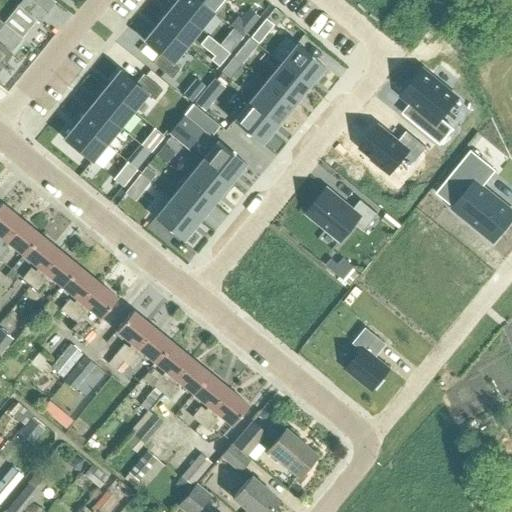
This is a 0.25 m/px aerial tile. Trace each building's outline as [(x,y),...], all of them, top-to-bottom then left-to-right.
[(19,0),(15,4),(36,22),(53,2),(50,0),(19,0)] [(199,0),(174,0),(171,5),(199,28),(213,11),(199,0)] [(199,0),(213,11),(221,0),(199,0)] [(171,5),(157,22),(185,44),(199,28),(171,5)] [(243,14),(239,18),(236,16),(229,25),(232,27),(242,36),(253,22),(243,14)] [(257,43),(272,25),(264,19),(249,37),(257,43)] [(157,22),(142,40),(159,53),(151,62),(170,78),(178,68),(171,62),(185,44),(157,22)] [(2,48),(0,46),(0,63),(9,53),(10,55),(22,40),(15,33),(2,48)] [(228,53),(235,44),(225,35),(218,44),(228,53)] [(287,37),(272,56),(280,62),(279,63),(307,86),(323,66),(295,43),(294,44),(287,37)] [(248,54),(256,44),(248,38),(240,48),(248,54)] [(217,66),(228,53),(218,44),(210,53),(213,56),(210,59),(217,66)] [(234,71),(240,63),(233,57),(226,65),(234,71)] [(279,63),(264,82),(292,105),(307,86),(279,63)] [(118,70),(104,87),(133,109),(146,93),(153,99),(161,89),(142,74),(134,83),(118,70)] [(440,144),(453,128),(440,117),(456,98),(422,71),(403,94),(414,104),(405,115),(440,144)] [(188,86),(197,93),(203,86),(194,79),(188,86)] [(264,82),(248,101),(276,124),(292,105),(264,82)] [(104,87),(91,103),(119,126),(133,109),(104,87)] [(204,110),(212,100),(201,90),(193,101),(204,110)] [(248,101),(232,121),(260,143),(276,124),(248,101)] [(91,103),(77,120),(105,143),(119,126),(91,103)] [(182,115),(168,132),(181,143),(195,125),(182,115)] [(77,120),(62,138),(90,161),(105,143),(77,120)] [(426,147),(406,131),(397,141),(377,125),(360,146),(373,156),(370,159),(389,174),(405,155),(414,162),(426,147)] [(148,151),(162,134),(154,128),(140,144),(148,151)] [(216,140),(200,160),(228,182),(244,163),(216,140)] [(165,162),(173,153),(163,145),(156,154),(165,162)] [(471,150),(445,182),(462,196),(452,208),(493,241),(511,218),(511,210),(483,186),(496,170),(471,150)] [(200,160),(185,178),(213,201),(228,182),(200,160)] [(121,186),(135,168),(126,161),(112,179),(121,186)] [(154,174),(145,166),(140,172),(149,180),(154,174)] [(185,178),(169,197),(197,220),(213,201),(185,178)] [(323,193),(302,218),(336,245),(356,222),(365,229),(373,220),(356,205),(348,215),(323,193)] [(169,197),(153,217),(181,240),(197,220),(169,197)] [(0,242),(19,219),(0,202),(0,242)] [(39,234),(19,219),(0,242),(0,259),(8,250),(3,246),(6,242),(22,255),(39,234)] [(39,234),(22,255),(37,268),(34,272),(30,268),(21,278),(29,285),(58,250),(39,234)] [(453,290),(441,280),(454,265),(431,246),(418,262),(416,259),(396,283),(434,314),(453,290)] [(58,250),(29,285),(38,292),(46,281),(42,278),(45,274),(60,286),(77,266),(58,250)] [(288,267),(272,254),(255,275),(289,303),(298,292),(317,307),(336,285),(298,255),(288,267)] [(343,280),(353,267),(343,258),(332,271),(343,280)] [(77,266),(60,286),(76,299),(73,303),(68,299),(59,309),(68,317),(96,282),(77,266)] [(96,282),(68,317),(76,323),(85,313),(80,309),(83,305),(99,318),(116,297),(96,282)] [(122,361),(151,326),(131,310),(115,331),(131,344),(127,348),(123,344),(114,354),(122,361)] [(361,348),(345,368),(371,388),(390,366),(374,353),(385,341),(365,325),(353,341),(361,348)] [(170,342),(151,326),(122,361),(127,364),(131,368),(140,357),(135,354),(138,350),(153,362),(170,342)] [(0,352),(11,338),(0,329),(0,352)] [(170,342),(153,362),(169,375),(166,379),(161,375),(152,385),(161,392),(189,357),(170,342)] [(49,367),(61,377),(80,353),(69,344),(49,367)] [(122,361),(114,354),(107,363),(115,370),(116,369),(122,361)] [(62,380),(73,390),(94,364),(83,355),(62,380)] [(189,357),(161,392),(169,399),(178,389),(173,385),(176,381),(192,394),(209,373),(189,357)] [(122,361),(116,369),(120,372),(127,364),(122,361)] [(209,373),(192,394),(207,406),(204,410),(199,406),(191,417),(200,424),(228,389),(209,373)] [(107,405),(117,395),(105,384),(96,394),(107,405)] [(247,405),(228,389),(200,424),(208,430),(216,420),(211,416),(215,412),(230,425),(247,405)] [(53,419),(60,410),(48,400),(40,408),(53,419)] [(160,422),(147,410),(132,428),(135,431),(132,434),(143,443),(160,422)] [(32,417),(20,431),(32,442),(44,428),(32,417)] [(231,443),(246,456),(265,433),(250,420),(231,443)] [(315,455),(284,429),(266,450),(297,476),(315,455)] [(218,456),(238,471),(248,459),(229,442),(218,456)] [(123,478),(139,492),(163,465),(146,450),(127,471),(128,472),(123,478)] [(180,476),(191,485),(210,462),(199,453),(180,476)] [(69,463),(70,468),(78,470),(80,460),(72,459),(69,463)] [(82,474),(98,487),(107,477),(90,464),(82,474)] [(11,466),(0,478),(0,500),(21,475),(11,466)] [(3,511),(4,511),(21,511),(45,483),(34,474),(3,511)] [(249,511),(266,511),(278,499),(250,476),(232,497),(249,511)] [(175,505),(176,506),(182,511),(194,511),(210,494),(195,482),(175,505)] [(105,490),(92,505),(100,511),(113,496),(105,490)]
